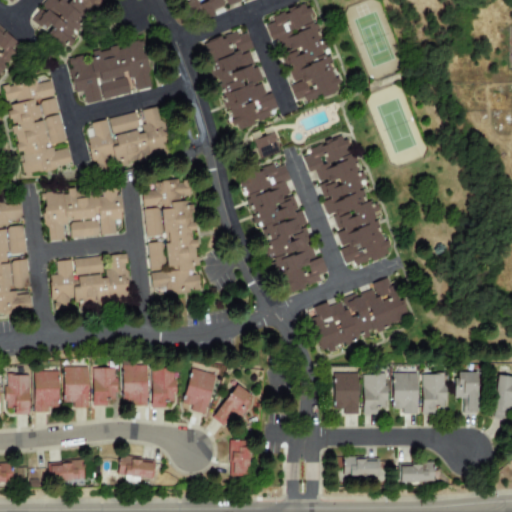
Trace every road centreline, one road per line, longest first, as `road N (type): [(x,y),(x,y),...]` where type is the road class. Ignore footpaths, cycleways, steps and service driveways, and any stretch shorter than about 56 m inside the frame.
road 1 (residential): [(303,431),(303,359),(238,236),(202,100),(159,0)]
road 2 (residential): [(402,251),(217,333),(0,351)]
road 3 (residential): [(191,451),(170,435),(131,425),(0,436)]
road 4 (residential): [(303,431),(474,433),(474,446)]
road 5 (residential): [(129,178),(146,337)]
road 6 (residential): [(49,344),(32,188)]
road 7 (residential): [(292,147),(343,275)]
road 8 (residential): [(74,112),(194,81)]
